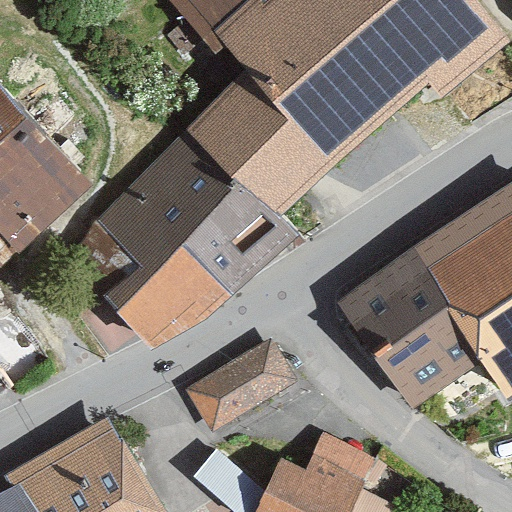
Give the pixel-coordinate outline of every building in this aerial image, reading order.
[(511,26),(511,25),(490,0),(174,0),(216,43),(228,33),(248,59),(66,248),(154,332),(214,298),(300,220),(285,201),(435,61),(447,78),(511,26)] [(0,257),(93,168),(73,149),(100,126),(40,68),(15,90),(0,75),(0,257)] [(511,381),(511,173),(337,292),(416,398),(482,351),(505,386),(511,381)] [(273,332),(187,386),(213,428),(299,375),(273,332)] [(16,472),(0,479),(0,511),(175,511),(109,408),(10,466),(16,472)] [(306,458),(282,447),(250,511),(392,511),(397,500),(364,484),(378,452),(324,427),(306,458)] [(240,506),(262,482),(218,440),(193,469),(240,506)]
